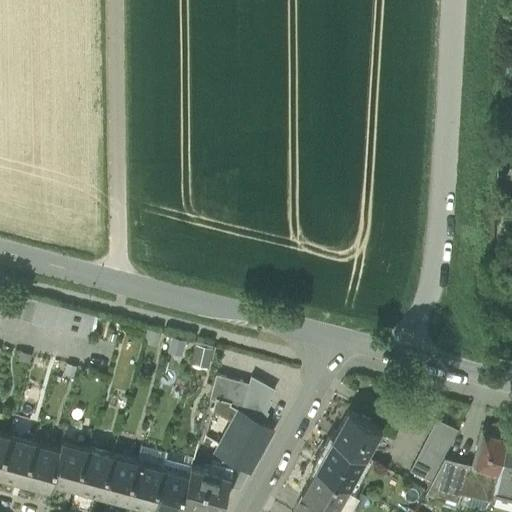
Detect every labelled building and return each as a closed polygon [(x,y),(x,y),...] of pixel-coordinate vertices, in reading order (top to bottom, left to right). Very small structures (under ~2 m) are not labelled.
[(15,293),(3,290),(0,300),(0,312),(9,315),(15,293)] [(26,296),(15,293),(9,315),(20,318),(26,296)] [(38,299),(26,296),(20,318),(32,321),(38,299)] [(49,302),(38,299),(32,321),(32,322),(43,325),(49,302)] [(61,306),(49,302),(43,325),(55,328),(61,306)] [(72,309),(61,306),(55,328),(66,331),(72,309)] [(84,312),(72,309),(66,331),(78,334),(84,312)] [(95,315),(84,312),(78,334),(89,337),(95,315)] [(186,339),(171,336),(167,352),(182,356),(186,339)] [(213,348),(196,343),(190,365),(207,369),(213,348)] [(229,403),(241,409),(249,382),(216,373),(210,397),(216,399),(216,396),(230,400),(229,403)] [(249,382),(241,409),(262,421),(268,411),(266,410),(271,400),(269,398),(275,388),(251,375),(249,382)] [(272,427),(262,421),(241,409),(229,403),(230,400),(216,396),(216,399),(213,408),(235,420),(217,451),(224,454),(220,461),(212,459),(209,468),(230,474),(230,475),(239,478),(268,426),(272,428),(272,427)] [(348,408),(332,438),(365,456),(381,426),(348,408)] [(409,469),(430,481),(457,429),(436,418),(409,469)] [(482,428),(472,463),(472,464),(498,471),(507,436),(507,435),(482,428)] [(0,470),(10,433),(0,430),(0,470)] [(0,470),(0,474),(24,481),(35,440),(10,433),(0,470)] [(511,436),(507,436),(498,471),(493,492),(511,496),(511,436)] [(349,485),(365,456),(332,438),(316,466),(349,485)] [(51,480),(77,486),(88,445),(63,439),(60,447),(51,480)] [(49,488),(51,480),(60,447),(35,440),(24,481),(49,488)] [(142,444),(138,459),(163,466),(165,456),(167,451),(142,444)] [(77,486),(102,493),(113,452),(88,445),(77,486)] [(102,493),(127,500),(138,459),(113,452),(102,493)] [(165,456),(163,466),(189,473),(192,464),(194,456),(184,454),(182,461),(165,456)] [(433,477),(448,481),(454,458),(444,456),(433,477)] [(466,461),(454,458),(448,481),(460,484),(466,461)] [(127,500),(152,507),(163,466),(138,459),(127,500)] [(493,492),(498,471),(472,464),(472,463),(466,461),(460,484),(459,490),(491,498),(493,492)] [(220,511),(230,475),(230,474),(209,468),(192,464),(189,473),(182,500),(220,511)] [(171,511),(178,511),(182,500),(189,473),(163,466),(152,507),(171,511)] [(301,492),(335,511),(342,497),(349,485),(316,466),(301,492)] [(446,486),(459,490),(460,484),(448,481),(446,486)] [(349,485),(342,497),(351,502),(358,490),(349,485)] [(337,511),(345,511),(351,502),(342,497),(335,511),(337,511)] [(291,511),(293,511),(317,511),(319,510),(297,499),(291,511)]
